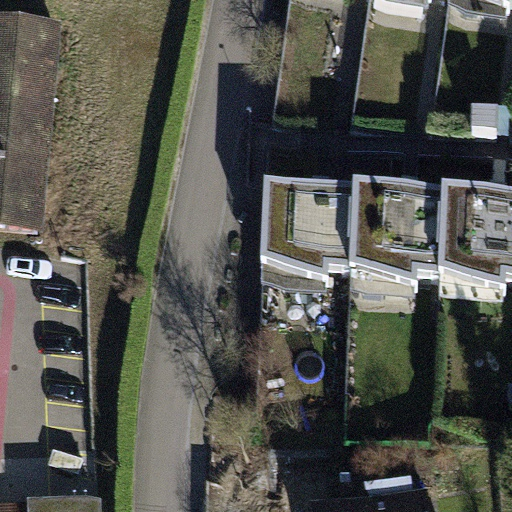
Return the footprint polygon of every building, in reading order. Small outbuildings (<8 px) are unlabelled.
[(511,0),(457,0),(507,16),(510,1),(511,1),(511,0)] [(59,36),(0,31),(0,229),(44,233),(59,36)] [(357,199),(268,196),(263,283),(327,295),(329,280),(353,281),(357,199)] [(446,201),(357,199),(353,281),(353,286),(416,298),(418,283),(442,284),(446,201)] [(511,203),(446,201),(442,284),(442,288),(505,301),(507,285),(511,285),(511,203)] [(427,511),(426,503),(374,511),(427,511)]
